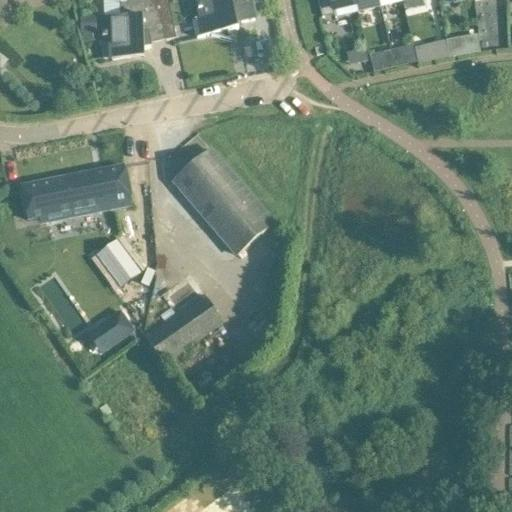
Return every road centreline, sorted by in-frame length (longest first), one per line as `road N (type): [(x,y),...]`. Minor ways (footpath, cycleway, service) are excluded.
road 1 (residential): [(0,133),(40,134),(278,88)]
road 2 (residential): [(502,511),(494,474),(502,331)]
